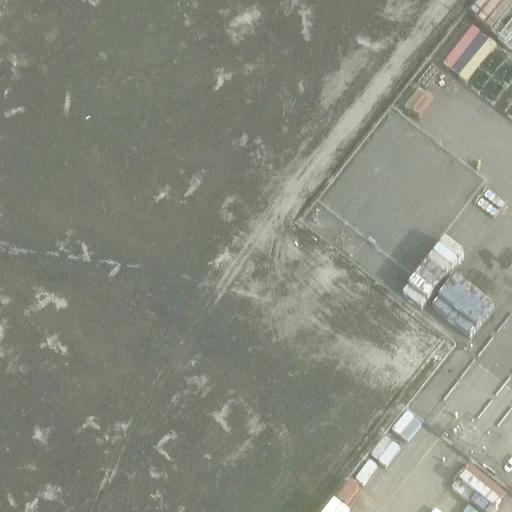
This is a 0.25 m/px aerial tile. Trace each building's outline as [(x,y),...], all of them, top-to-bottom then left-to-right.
[(478,93),(507,56),(466,24),(437,62),(478,93)] [(511,68),(488,96),(496,103),(511,84),(511,68)] [(417,97),(456,128),(470,110),(432,79),(417,97)] [(511,229),(492,215),(420,310),(458,339),(511,267),(511,229)] [(511,417),(502,434),(511,439),(511,417)] [(492,511),(507,492),(467,464),(432,511),(492,511)]
